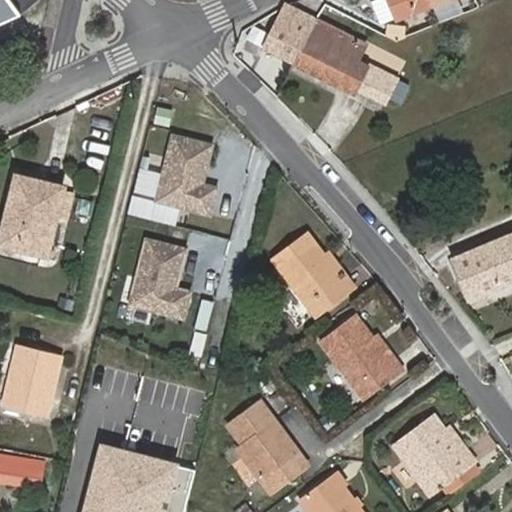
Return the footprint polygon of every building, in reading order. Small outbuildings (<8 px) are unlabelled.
[(0,0),(0,14),(18,6),(13,0),(0,0)] [(377,25),(395,18),(387,0),(371,0),(368,1),(377,25)] [(387,0),(395,18),(439,0),(387,0)] [(0,25),(24,14),(18,6),(0,14),(0,25)] [(265,46),(295,61),(315,21),(286,6),(265,46)] [(315,21),(295,61),(339,84),(341,80),(353,55),(359,43),(315,21)] [(386,102),(391,92),(398,77),(353,55),(341,80),(386,102)] [(398,77),(391,92),(403,98),(410,82),(399,76),(398,77)] [(212,147),(167,134),(148,202),(208,219),(216,189),(202,185),(212,147)] [(50,253),(66,187),(20,176),(4,242),(50,253)] [(346,265),(329,241),(313,219),(280,243),(325,302),(362,275),(351,262),(346,265)] [(472,300),(511,284),(511,234),(455,259),(472,300)] [(185,249),(140,237),(121,305),(181,322),(189,292),(174,288),(185,249)] [(334,237),(329,241),(346,265),(351,262),(334,237)] [(364,375),(373,387),(411,359),(402,345),(397,349),(380,326),(362,301),(324,329),(360,378),(364,375)] [(397,349),(402,345),(385,322),(380,326),(397,349)] [(62,356),(20,346),(4,408),(45,419),(62,356)] [(369,390),(373,387),(364,375),(360,378),(369,390)] [(274,413),(278,410),(262,388),(237,407),(251,427),(241,435),(277,483),(309,459),(300,446),(303,443),(282,415),(277,418),(274,413)] [(469,441),(454,421),(440,404),(403,431),(441,483),(484,453),(473,438),(469,441)] [(459,418),(454,421),(469,441),(473,438),(459,418)] [(181,511),(193,471),(97,445),(78,511),(181,511)] [(43,469),(0,456),(0,484),(33,493),(43,469)] [(323,511),(374,511),(339,464),(306,488),(323,511)] [(460,511),(453,501),(437,511),(460,511)]
